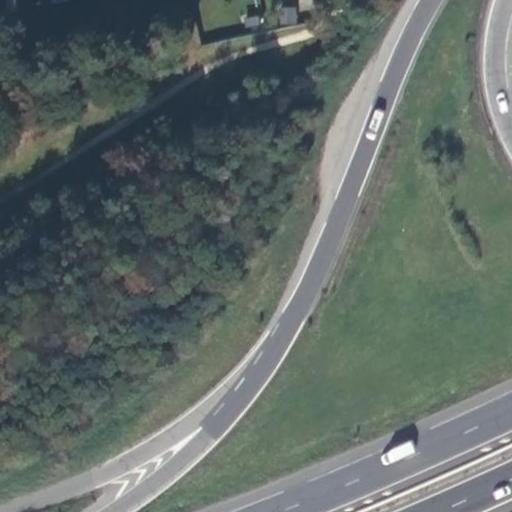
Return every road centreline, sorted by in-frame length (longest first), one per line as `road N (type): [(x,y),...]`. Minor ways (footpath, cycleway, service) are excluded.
road 1 (trunk): [(430,0),(281,342)]
road 2 (trunk): [(281,342),(174,433),(7,511)]
road 3 (trunk): [(511,411),(282,511)]
road 4 (trunk): [(281,342),(218,425),(116,511)]
road 5 (trunk): [(511,130),(497,70),(508,0)]
